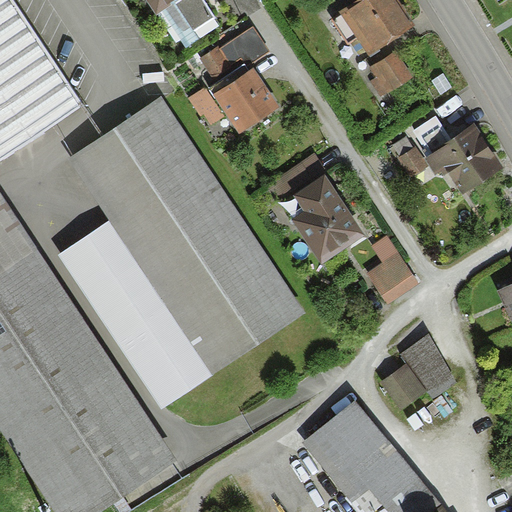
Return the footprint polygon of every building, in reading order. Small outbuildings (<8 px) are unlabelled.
[(0,0),(0,430),(53,511),(100,511),(177,461),(0,192),(0,160),(83,104),(12,0),(0,0)] [(145,0),(155,15),(161,11),(175,2),(194,32),(214,18),(202,0),(145,0)] [(398,0),(357,0),(340,11),(369,56),(415,26),(398,0)] [(194,32),(175,2),(161,11),(186,48),(199,39),(194,32)] [(219,26),(214,18),(194,32),(199,39),(219,26)] [(220,47),(219,45),(199,58),(215,81),(235,68),(245,61),(247,65),(270,50),(253,25),(220,47)] [(414,76),(397,50),(370,67),(376,77),(370,81),(381,98),(414,76)] [(280,107),(254,68),(213,95),(239,134),(280,107)] [(225,115),(205,87),(188,98),(200,118),(205,115),(211,124),(225,115)] [(60,255),(162,409),(305,314),(161,97),(69,158),(111,221),(60,255)] [(475,124),(425,158),(436,175),(440,173),(443,176),(448,173),(463,195),(504,168),(475,124)] [(429,167),(416,147),(414,148),(406,136),(392,145),(400,156),(398,158),(412,178),(429,167)] [(326,166),(314,149),(267,183),(279,199),(295,187),(326,166)] [(366,225),(326,166),(295,187),(303,199),(290,207),(322,254),(366,225)] [(383,263),(398,252),(387,235),(371,246),(383,263)] [(420,284),(398,252),(383,263),(367,274),(388,305),(420,284)] [(511,284),(500,291),(511,315),(511,284)] [(429,334),(401,351),(434,397),(457,382),(429,334)] [(426,392),(406,364),(381,381),(400,410),(426,392)] [(382,507),(386,511),(432,511),(441,505),(355,400),(301,443),(346,498),(345,499),(350,505),(369,490),(382,507)] [(355,511),(376,511),(382,507),(369,490),(350,505),(355,511)]
